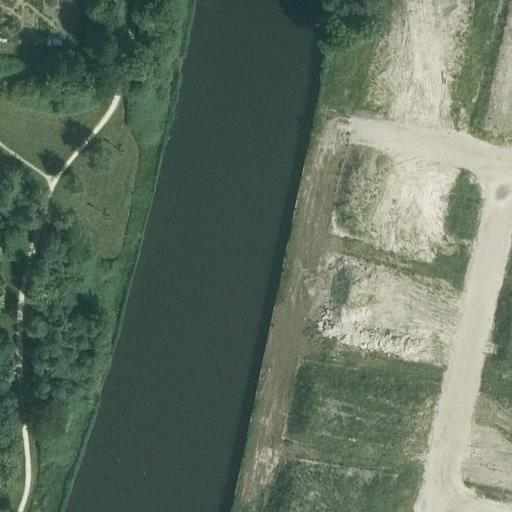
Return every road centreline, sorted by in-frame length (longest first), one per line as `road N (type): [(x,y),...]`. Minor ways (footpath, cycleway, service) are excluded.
road 1 (residential): [(436,507),(511,163)]
road 2 (residential): [(350,130),(511,163)]
